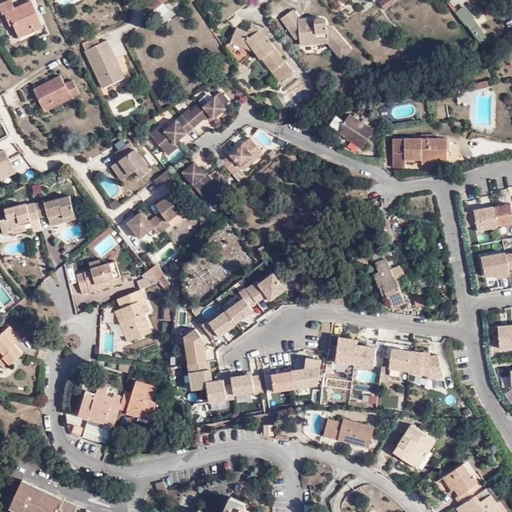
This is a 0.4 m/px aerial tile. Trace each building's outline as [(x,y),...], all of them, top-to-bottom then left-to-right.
[(3,15),(7,21),(11,20),(16,32),(31,25),(34,30),(43,25),(30,0),(29,0),(12,8),(8,1),(0,4),(0,13),(1,15),(3,15)] [(57,0),(62,8),(79,0),(57,0)] [(138,0),(147,13),(164,0),(138,0)] [(379,0),(375,4),(381,10),(392,0),(394,0),(396,1),(397,0),(379,0)] [(477,45),(485,41),(470,20),(459,7),(451,14),(469,35),(477,45)] [(290,10),(279,18),(293,38),(298,37),(299,43),(325,41),(337,57),(348,49),(332,26),(326,27),(326,21),(320,16),(314,20),(314,24),(305,24),(305,19),(298,19),(290,10)] [(11,20),(7,21),(15,38),(34,30),(31,25),(16,32),(11,20)] [(265,43),(260,36),(259,35),(261,27),(251,23),(247,31),(236,26),(231,39),(249,48),(257,58),(260,57),(277,81),(289,71),(267,41),(265,43)] [(263,33),(260,36),(265,43),(267,41),(269,40),(263,33)] [(85,49),(104,87),(125,76),(118,63),(115,65),(112,59),(115,57),(106,39),(100,42),(96,35),(82,42),(85,49)] [(35,88),(45,108),(54,103),(54,99),(69,91),(72,97),(81,92),(74,79),(66,84),(61,74),(35,88)] [(482,78),(444,86),(446,92),(484,84),(482,78)] [(231,100),(222,90),(216,96),(225,105),(231,100)] [(151,133),(167,152),(176,144),(207,117),(210,115),(214,119),(225,110),(227,108),(226,107),(216,96),(204,107),(201,103),(191,111),(189,109),(178,120),(177,119),(165,131),(161,125),(151,133)] [(350,113),(338,133),(362,149),(375,129),(350,113)] [(132,137),(136,133),(132,128),(128,132),(132,137)] [(393,167),(405,167),(405,160),(448,159),(448,138),(437,138),(437,134),(422,134),(422,138),(405,138),(405,139),(393,139),(393,167)] [(251,137),(222,162),(233,174),(239,169),(240,168),(241,168),(242,167),(254,156),(257,159),(264,153),(251,137)] [(120,159),(118,161),(125,169),(127,168),(131,172),(134,170),(139,176),(151,167),(129,140),(114,152),(120,159)] [(176,144),(167,152),(170,155),(179,147),(176,144)] [(5,152),(0,154),(0,182),(15,176),(5,152)] [(14,171),(26,167),(21,154),(9,158),(14,171)] [(244,170),(257,159),(254,156),(242,167),(244,170)] [(125,169),(118,161),(112,165),(123,178),(131,172),(127,168),(125,169)] [(196,161),(183,172),(211,204),(231,187),(220,174),(212,180),(196,161)] [(246,175),(240,168),(239,169),(233,174),(239,181),(246,175)] [(160,188),(173,177),(167,170),(155,181),(160,188)] [(142,210),(129,221),(141,236),(155,226),(159,231),(173,220),(172,217),(184,208),(171,191),(157,202),(163,210),(151,219),(142,210)] [(119,196),(111,203),(115,208),(123,202),(119,196)] [(40,214),(52,214),(76,212),(73,197),(37,201),(37,204),(40,214)] [(40,214),(37,204),(30,205),(29,203),(8,208),(10,217),(2,219),(5,233),(13,231),(12,229),(33,224),(33,221),(41,219),(40,214)] [(511,209),(511,205),(463,214),(466,228),(474,227),(475,234),(511,227),(511,209)] [(35,229),(33,224),(12,229),(14,234),(35,229)] [(511,253),(480,260),(485,281),(510,276),(509,272),(511,271),(511,253)] [(373,263),(378,273),(390,269),(385,258),(373,263)] [(84,294),(93,292),(89,284),(97,281),(99,284),(122,275),(117,260),(103,265),(100,259),(90,262),(93,269),(77,275),(84,294)] [(159,264),(152,269),(161,281),(168,274),(159,264)] [(399,264),(390,269),(394,279),(382,283),(378,284),(383,296),(384,297),(387,296),(392,307),(404,302),(400,292),(410,287),(399,264)] [(394,279),(390,269),(378,273),(382,283),(394,279)] [(415,273),(419,286),(431,282),(426,269),(415,273)] [(217,338),(267,305),(268,305),(286,294),(272,273),(239,295),(243,300),(207,324),(217,338)] [(124,280),(122,275),(99,284),(97,281),(89,284),(93,292),(124,280)] [(504,288),(511,286),(510,278),(502,279),(504,288)] [(13,280),(0,288),(0,290),(10,306),(24,298),(13,280)] [(149,304),(143,288),(120,297),(124,308),(129,318),(122,321),(131,341),(153,331),(146,313),(143,306),(149,304)] [(411,293),(415,307),(427,304),(425,297),(420,299),(419,291),(411,293)] [(152,311),(149,304),(143,306),(146,313),(152,311)] [(118,310),(122,321),(129,318),(124,308),(118,310)] [(0,335),(0,362),(5,368),(24,351),(15,342),(22,335),(12,325),(0,335)] [(511,326),(496,327),(498,355),(511,353),(511,326)] [(226,400),(261,396),(259,374),(227,377),(228,381),(209,383),(203,332),(182,335),(189,394),(207,392),(209,411),(227,409),(226,400)] [(333,339),(329,365),(373,371),(374,362),(382,363),(384,346),(333,339)] [(443,379),(439,354),(436,355),(413,352),(411,343),(400,341),(391,343),(388,369),(389,377),(404,379),(415,377),(420,378),(417,378),(433,380),(443,379)] [(305,369),(268,374),(270,395),(321,388),(317,358),(304,359),(305,369)] [(130,364),(120,362),(119,371),(129,372),(130,364)] [(135,394),(126,391),(122,403),(121,407),(129,409),(127,413),(139,417),(140,413),(154,417),(159,401),(154,400),(158,387),(139,381),(135,394)] [(101,383),(98,393),(106,395),(109,386),(101,383)] [(115,425),(121,407),(122,403),(116,401),(116,398),(106,395),(98,393),(95,400),(88,398),(82,413),(91,417),(93,411),(105,416),(103,421),(115,425)] [(91,417),(103,421),(105,416),(93,411),(91,417)] [(348,419),(333,415),(328,429),(374,442),(379,424),(349,416),(348,419)] [(268,430),(275,431),(277,420),(269,419),(268,430)] [(394,451),(411,466),(424,448),(429,452),(436,442),(413,425),(394,451)] [(416,470),(429,452),(424,448),(411,466),(416,470)] [(465,460),(460,464),(469,473),(473,470),(465,460)] [(443,477),(454,490),(458,487),(463,493),(460,496),(463,502),(485,484),(473,470),(469,473),(460,464),(443,477)] [(74,511),(79,504),(23,477),(9,505),(17,509),(22,511),(74,511)] [(447,496),(454,490),(443,477),(437,483),(447,496)] [(487,487),(458,508),(460,511),(508,511),(509,510),(503,501),(500,504),(487,487)] [(198,511),(248,511),(249,511),(244,509),(241,508),(244,503),(231,496),(223,511),(203,511),(199,510),(199,511),(198,511)]
